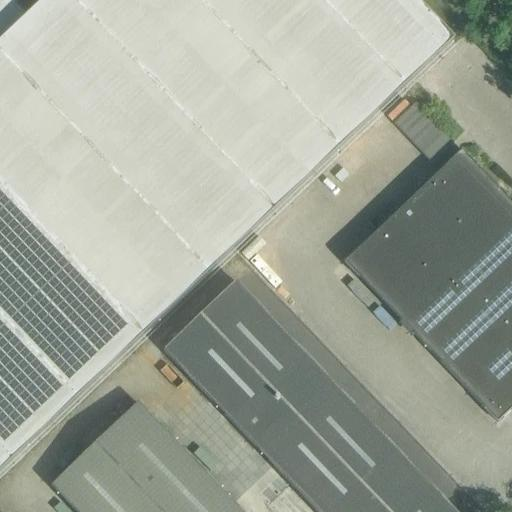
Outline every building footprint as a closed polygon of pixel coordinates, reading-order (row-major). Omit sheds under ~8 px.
[(0,0),(0,473),(454,42),(413,0),(44,0),(26,18),(7,0),(0,0)] [(453,143),(415,103),(393,124),(431,164),(453,143)] [(344,262),(497,423),(511,408),(511,204),(461,151),(344,262)] [(454,511),(235,282),(163,351),(316,511),(454,511)] [(241,511),(137,403),(50,486),(74,511),(241,511)]
